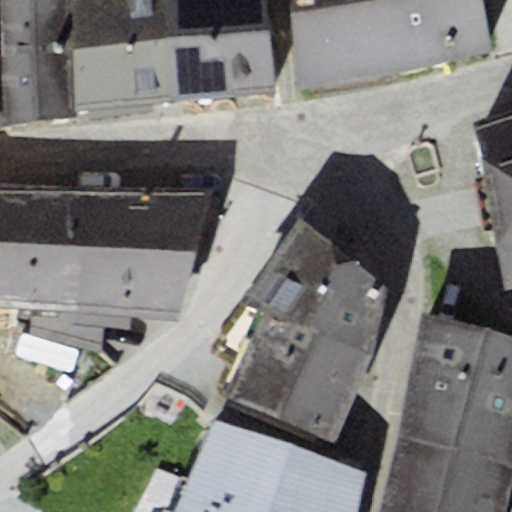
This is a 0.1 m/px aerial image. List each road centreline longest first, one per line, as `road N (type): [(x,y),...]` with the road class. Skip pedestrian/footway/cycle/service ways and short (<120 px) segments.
road 1 (residential): [(251,135),(239,235),(203,318),(157,366),(0,481)]
road 2 (residential): [(367,120),(399,284),(374,511)]
road 3 (tertiary): [(0,156),(251,135)]
road 4 (tertiary): [(367,120),(511,88)]
